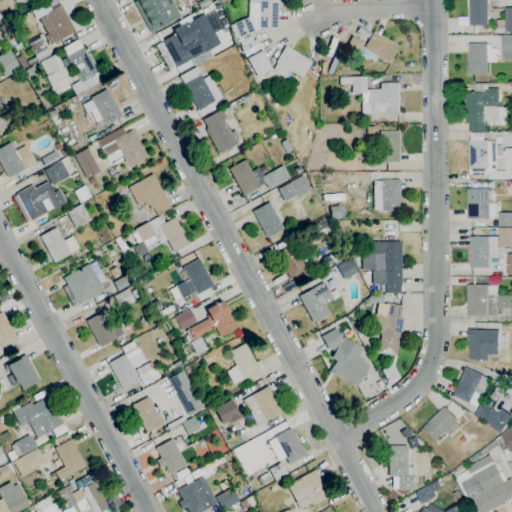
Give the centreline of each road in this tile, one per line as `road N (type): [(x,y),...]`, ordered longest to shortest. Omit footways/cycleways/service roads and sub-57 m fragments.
road 1 (residential): [(99,0),(376,511)]
road 2 (residential): [(433,0),(432,360),(404,398),(337,436)]
road 3 (residential): [(0,233),(150,511)]
